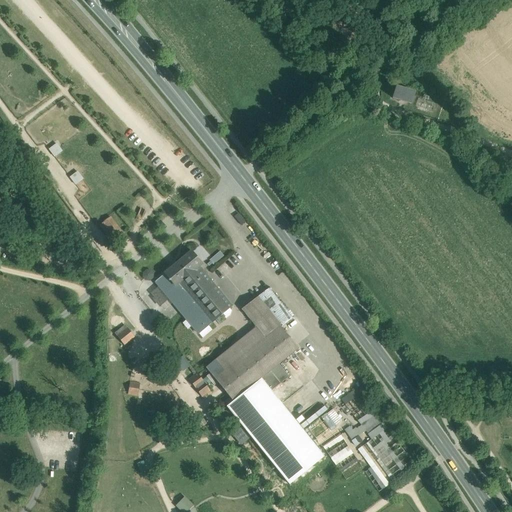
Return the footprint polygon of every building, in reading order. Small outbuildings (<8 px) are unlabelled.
[(405,85),(396,87),(392,98),(410,104),(413,92),(405,85)] [(121,232),(110,217),(102,223),(113,238),(121,232)] [(191,251),(164,274),(175,286),(178,284),(183,290),(204,272),(199,266),(202,264),(191,251)] [(164,274),(156,264),(147,271),(171,300),(183,290),(178,284),(175,286),(164,274)] [(232,306),(204,272),(183,290),(171,300),(196,331),(201,332),(232,306)] [(292,318),(269,289),(257,297),(280,327),(292,318)] [(256,328),(206,368),(233,401),(226,406),(294,492),(332,463),(271,391),(261,378),(279,364),(298,348),(280,327),(257,297),(241,309),(256,328)] [(129,331),(119,339),(124,345),(134,337),(129,331)] [(279,364),(261,378),(271,391),(289,376),(279,364)] [(210,390),(198,374),(189,380),(201,397),(210,390)] [(140,384),(130,382),(128,394),(138,396),(140,384)] [(413,465),(375,407),(367,412),(353,390),(342,398),(357,421),(344,429),(355,445),(366,438),(362,433),(366,431),(371,439),(358,448),(383,485),(413,465)] [(333,408),(326,413),(335,426),(343,421),(333,408)] [(349,446),(331,456),(335,464),(353,454),(349,446)] [(183,511),(185,511),(194,504),(185,495),(176,504),(183,511)]
